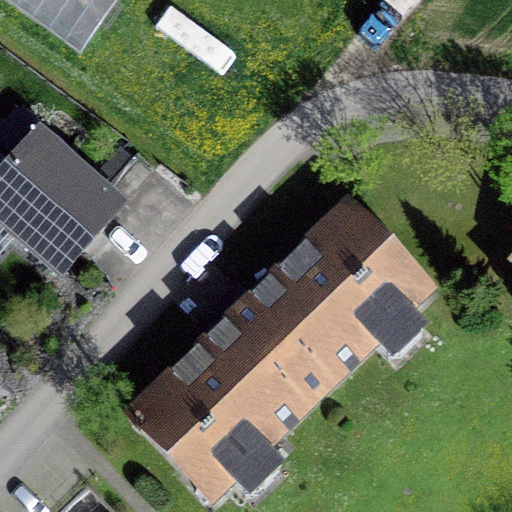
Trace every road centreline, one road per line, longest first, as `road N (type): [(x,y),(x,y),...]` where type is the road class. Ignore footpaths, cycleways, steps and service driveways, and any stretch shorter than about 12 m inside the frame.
road 1 (residential): [(0,463),(266,165),(320,120),(421,94),(511,103)]
road 2 (track): [(416,0),(354,66),(320,120)]
